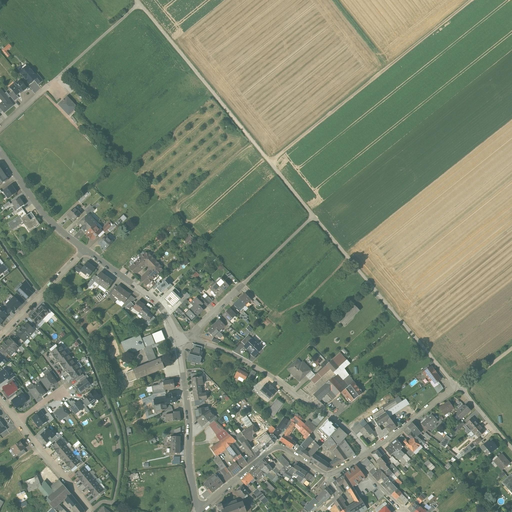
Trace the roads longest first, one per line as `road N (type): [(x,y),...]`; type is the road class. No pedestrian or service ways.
road 1 (track): [(455,388),(135,0)]
road 2 (track): [(269,163),(471,0)]
road 3 (residential): [(367,452),(327,412),(191,337)]
road 4 (residential): [(367,452),(455,388),(511,449)]
road 5 (residential): [(0,129),(138,4)]
road 6 (residential): [(200,508),(278,448),(328,475),(354,461)]
road 7 (residential): [(179,342),(200,508)]
road 8 (residential): [(83,250),(167,314),(179,342)]
road 9 (residential): [(0,153),(42,216),(83,250)]
road 10 (residential): [(83,250),(0,337)]
